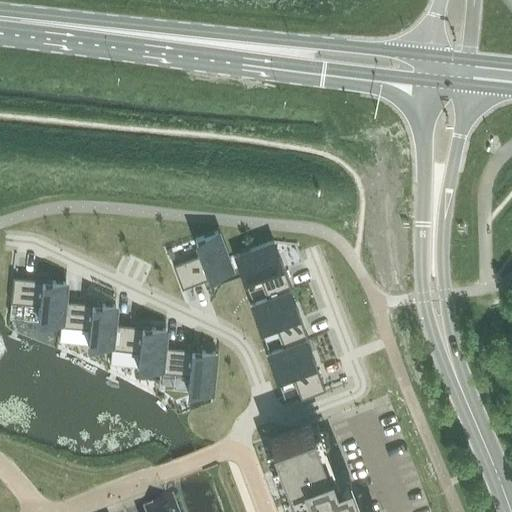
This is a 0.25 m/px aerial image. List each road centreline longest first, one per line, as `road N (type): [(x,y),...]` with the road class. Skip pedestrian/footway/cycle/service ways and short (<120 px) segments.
road 1 (secondary): [(451,72),(0,22)]
road 2 (tertiary): [(507,511),(434,298),(451,72)]
road 3 (residential): [(262,405),(255,371),(226,334),(21,241)]
road 4 (residential): [(262,405),(285,416),(357,389),(360,375),(319,261)]
road 5 (residential): [(233,449),(57,511)]
